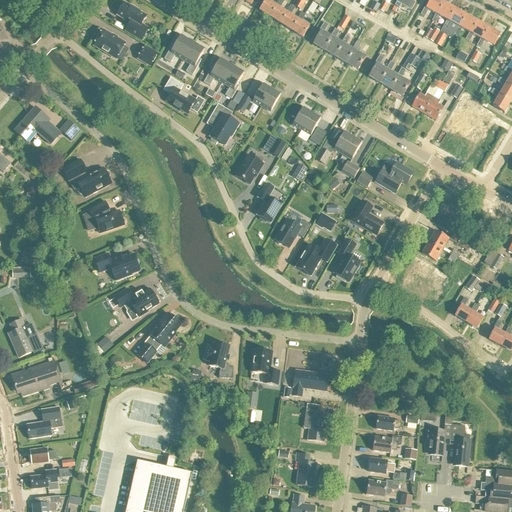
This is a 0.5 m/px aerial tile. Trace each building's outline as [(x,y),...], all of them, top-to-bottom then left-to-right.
[(269,0),(264,0),(265,1),(259,11),(269,18),(276,7),(275,7),(268,2),(269,0)] [(269,18),(280,24),(286,14),(286,13),(279,9),(283,2),(279,0),(275,7),(276,7),(269,18)] [(300,11),(307,0),(298,0),(294,7),(300,11)] [(319,6),(309,0),(308,0),(303,9),(313,15),(319,6)] [(414,0),(396,0),(396,2),(411,11),(415,3),(413,2),(414,0)] [(436,15),(442,3),(436,0),(429,0),(425,9),(424,8),(420,16),(424,18),(428,11),(434,14),(436,15)] [(383,14),(388,5),(383,2),(378,10),(383,14)] [(438,16),(446,21),(447,21),(454,10),(442,3),(436,15),(434,14),(430,21),(434,24),(438,16)] [(141,14),(142,12),(130,6),(129,7),(124,4),(117,16),(130,24),(125,32),(141,41),(148,30),(141,26),(146,17),(141,14)] [(290,6),(286,13),(286,14),(280,24),(291,31),(297,21),(296,20),(290,16),(294,9),(290,6)] [(446,21),(442,28),(439,32),(450,39),(453,34),(457,27),(458,28),(465,16),(454,10),(447,21),(446,21)] [(296,20),(297,21),(291,31),(302,39),(309,28),(300,22),(304,16),(301,13),(296,20)] [(344,16),(338,28),(344,31),(350,20),(344,16)] [(457,27),(453,34),(457,36),(461,29),(468,33),(469,34),(476,22),(465,16),(458,28),(457,27)] [(481,40),(487,28),(476,22),(469,34),(468,33),(464,40),(468,43),(472,35),(479,39),(481,40)] [(323,23),(319,31),(321,32),(313,46),(323,52),(324,52),(332,38),(330,37),(323,33),(328,26),(323,23)] [(432,31),(427,40),(432,43),(440,29),(435,26),(432,31)] [(479,39),(475,47),(480,49),(484,42),(493,47),(499,35),(487,28),(481,40),(479,39)] [(324,52),(323,52),(334,58),(342,44),(341,43),(334,40),(338,32),(334,29),(330,37),(332,38),(324,52)] [(427,40),(432,31),(427,29),(422,37),(427,40)] [(125,45),(103,31),(94,47),(116,60),(125,45)] [(334,58),(345,64),(353,51),(351,50),(345,46),(349,39),(345,36),(341,43),(342,44),(334,58)] [(183,61),(193,44),(181,37),(175,46),(173,45),(164,61),(170,64),(175,57),(183,61)] [(345,64),(357,71),(365,58),(355,53),(360,45),(356,42),(351,50),(353,51),(345,64)] [(199,60),(205,51),(193,44),(183,61),(190,66),(186,73),(192,77),(201,61),(199,60)] [(150,67),(157,55),(145,48),(138,60),(150,67)] [(456,59),(464,64),(468,57),(460,52),(456,59)] [(471,62),(477,65),(482,56),(476,53),(471,62)] [(410,55),(403,68),(408,71),(411,67),(416,70),(422,62),(410,55)] [(374,64),(376,65),(368,78),(379,85),(379,84),(387,71),(385,70),(379,66),(383,58),(379,56),(374,64)] [(222,85),(232,67),(220,60),(215,69),(213,68),(203,84),(210,88),(214,80),(222,85)] [(379,84),(379,85),(390,91),(398,77),(396,76),(389,72),(394,65),(389,62),(385,70),(387,71),(379,84)] [(450,73),(445,82),(450,85),(456,74),(450,71),(452,67),(448,65),(445,70),(450,73)] [(239,83),(244,74),(232,67),(222,85),(229,89),(225,97),(231,100),(241,85),(239,83)] [(390,91),(402,98),(410,84),(400,79),(405,71),(400,69),(396,76),(398,77),(390,91)] [(466,79),(476,84),(478,80),(468,74),(466,79)] [(170,96),(166,102),(187,115),(196,102),(180,92),(183,87),(171,79),(163,91),(170,96)] [(500,79),(497,83),(504,87),(500,95),(499,96),(510,103),(511,99),(511,88),(506,85),(506,83),(500,79)] [(262,108),(272,90),(263,85),(253,103),(262,108)] [(467,102),(470,93),(457,88),(453,97),(467,102)] [(281,96),(272,90),(262,108),(270,113),(281,96)] [(499,96),(500,95),(493,90),(490,94),(498,98),(492,107),(503,114),(510,103),(499,96)] [(253,99),(246,95),(237,110),(244,114),(253,99)] [(418,95),(411,108),(423,115),(431,102),(418,95)] [(236,104),(229,100),(225,106),(232,111),(236,104)] [(476,100),(471,108),(483,115),(488,108),(476,100)] [(431,102),(423,115),(435,122),(443,109),(431,102)] [(230,138),(231,138),(239,125),(229,119),(232,114),(218,106),(209,122),(215,125),(215,126),(214,129),(215,129),(210,138),(211,139),(211,142),(216,145),(218,143),(225,147),(230,138)] [(36,109),(15,132),(27,142),(35,132),(51,145),(60,135),(48,123),(49,121),(36,109)] [(302,132),(312,114),(303,109),(293,126),(302,132)] [(321,119),(312,114),(302,132),(310,137),(321,119)] [(456,117),(449,130),(461,137),(468,124),(456,117)] [(60,131),(72,142),(80,133),(68,122),(60,131)] [(468,124),(461,137),(473,144),(481,131),(468,124)] [(279,133),(286,135),(288,127),(281,125),(279,133)] [(343,156),(353,138),(344,133),(334,151),(343,156)] [(362,144),(353,138),(343,156),(352,161),(362,144)] [(278,142),(270,154),(278,159),(285,146),(278,142)] [(331,155),(321,149),(315,160),(325,166),(331,155)] [(0,170),(3,174),(11,165),(1,156),(0,156),(0,170)] [(254,179),(255,179),(263,166),(260,164),(263,160),(256,156),(253,160),(247,156),(238,172),(239,173),(236,178),(244,183),(246,181),(251,184),(254,179)] [(87,178),(86,174),(87,174),(80,161),(63,170),(69,183),(70,182),(74,191),(80,189),(85,199),(112,185),(108,178),(109,178),(110,176),(109,174),(107,173),(106,174),(103,169),(87,178)] [(354,180),(359,170),(347,163),(342,173),(354,180)] [(381,172),(382,173),(402,184),(406,186),(413,175),(396,165),(394,169),(385,164),(381,172)] [(308,170),(299,165),(292,177),(300,182),(308,170)] [(362,172),(356,183),(366,189),(373,178),(362,172)] [(402,184),(382,173),(375,184),(395,196),(402,184)] [(327,186),(333,193),(341,186),(335,180),(327,186)] [(265,203),(257,216),(261,219),(260,221),(265,224),(266,222),(270,225),(281,207),(268,199),(274,190),(266,185),(258,199),(265,203)] [(88,212),(89,214),(83,217),(89,233),(103,228),(104,233),(124,227),(124,225),(124,222),(122,220),(119,212),(108,216),(106,212),(109,211),(105,203),(88,212)] [(383,225),(367,216),(371,208),(362,203),(351,222),(359,227),(376,236),(383,225)] [(336,223),(322,215),(316,226),(329,234),(336,223)] [(282,246),(289,250),(297,236),(303,240),(310,226),(301,221),(298,227),(287,221),(274,241),(277,243),(279,246),(282,246)] [(449,240),(434,231),(428,243),(443,251),(449,240)] [(295,268),(307,275),(313,264),(323,270),(336,247),(321,238),(318,243),(312,240),(295,268)] [(348,284),(360,264),(349,258),(356,246),(346,240),(338,254),(344,257),(334,275),(337,277),(336,279),(344,284),(345,282),(348,284)] [(443,251),(428,243),(421,254),(436,263),(443,251)] [(29,249),(22,247),(18,262),(25,264),(29,249)] [(36,251),(29,249),(25,264),(32,267),(36,251)] [(116,260),(117,262),(111,264),(108,255),(94,260),(98,270),(105,268),(106,272),(111,270),(116,282),(126,278),(127,279),(132,277),(132,275),(140,272),(138,268),(139,266),(139,264),(138,262),(137,261),(135,260),(133,256),(126,258),(125,257),(116,260)] [(431,269),(416,261),(409,272),(424,281),(431,269)] [(29,271),(13,271),(13,279),(29,279),(29,271)] [(424,281),(409,272),(403,284),(418,292),(424,281)] [(479,282),(473,278),(465,289),(471,293),(479,282)] [(127,290),(114,298),(119,307),(122,305),(127,313),(133,309),(139,319),(148,313),(148,312),(159,305),(158,304),(160,303),(156,298),(155,299),(149,290),(142,294),(141,293),(135,297),(136,298),(134,300),(127,290)] [(460,306),(454,317),(465,323),(472,313),(470,312),(464,308),(468,301),(464,299),(460,306)] [(493,314),(499,304),(493,300),(487,311),(493,314)] [(500,304),(494,315),(500,318),(506,308),(500,304)] [(470,312),(472,313),(465,323),(477,330),(483,319),(474,314),(478,307),(475,305),(470,312)] [(175,334),(181,326),(175,321),(175,319),(172,316),(170,317),(168,315),(158,327),(156,326),(148,336),(150,337),(144,345),(145,346),(136,356),(147,365),(156,354),(156,353),(161,346),(164,349),(176,335),(175,334)] [(23,330),(25,329),(22,321),(10,326),(13,333),(8,335),(19,359),(33,353),(23,330)] [(497,331),(501,324),(497,322),(493,329),(494,330),(488,341),(500,347),(506,336),(504,335),(497,331)] [(508,328),(504,335),(506,336),(500,347),(511,353),(511,351),(511,339),(508,337),(511,330),(508,328)] [(98,346),(104,354),(114,347),(107,339),(98,346)] [(209,367),(220,370),(219,375),(219,380),(233,380),(233,368),(225,366),(229,348),(221,346),(221,343),(217,345),(215,344),(214,346),(213,346),(213,349),(208,347),(204,361),(210,362),(209,367)] [(272,353),(267,353),(267,350),(260,349),(259,352),(254,351),(251,374),(266,376),(265,385),(277,387),(279,373),(270,371),(272,353)] [(55,362),(11,376),(17,392),(20,391),(22,398),(62,385),(55,362)] [(293,391),(291,391),(291,390),(285,389),(284,399),(289,400),(290,397),(303,399),(304,390),(327,393),(329,376),(296,372),(293,388),(294,388),(293,391)] [(98,380),(73,388),(75,395),(101,386),(98,380)] [(255,393),(248,392),(246,408),(253,409),(255,393)] [(78,400),(66,404),(69,412),(81,407),(78,400)] [(324,444),(327,421),(323,420),(324,413),(318,412),(318,406),(307,405),(304,429),(310,430),(308,442),(324,444)] [(42,412),(43,424),(27,426),(29,440),(51,437),(50,430),(62,428),(59,409),(42,412)] [(418,426),(419,418),(407,416),(406,424),(418,426)] [(377,418),(376,431),(393,433),(393,430),(399,431),(401,423),(394,422),(394,421),(377,418)] [(450,440),(451,426),(444,426),(444,434),(428,433),(428,442),(430,442),(429,455),(443,456),(444,439),(450,440)] [(470,437),(464,437),(464,427),(451,426),(450,440),(456,440),(454,466),(468,467),(470,437)] [(374,438),(373,452),(390,454),(391,451),(396,452),(397,448),(400,446),(401,439),(392,438),(391,441),(374,438)] [(49,462),(57,461),(55,452),(48,453),(47,450),(30,452),(32,465),(49,463),(49,462)] [(405,450),(404,460),(415,462),(417,452),(405,450)] [(279,459),(289,460),(290,453),(280,452),(279,459)] [(300,463),(297,487),(313,489),(317,464),(309,463),(310,456),(297,454),(296,462),(300,463)] [(183,511),(192,475),(173,470),(176,459),(169,458),(166,469),(137,462),(126,511),(183,511)] [(61,461),(62,468),(75,467),(74,460),(61,461)] [(394,466),(387,465),(387,463),(370,460),(368,473),(385,476),(385,473),(393,475),(394,466)] [(61,469),(61,477),(73,476),(72,469),(61,469)] [(511,473),(479,470),(479,471),(492,472),(492,479),(486,478),(485,485),(481,484),(481,485),(511,487),(511,473)] [(47,485),(57,484),(56,471),(45,473),(46,477),(31,478),(32,490),(48,489),(47,485)] [(399,474),(398,481),(413,483),(415,473),(405,471),(404,475),(399,474)] [(386,482),(385,485),(368,482),(366,496),(384,499),(384,495),(390,495),(391,491),(395,491),(396,483),(386,482)] [(481,492),(486,492),(486,499),(476,498),(511,501),(510,501),(511,495),(511,494),(511,487),(481,485),(481,492)] [(401,495),(399,506),(411,508),(412,497),(401,495)] [(303,506),(305,499),(294,497),(293,505),(292,505),(291,511),(314,511),(315,508),(303,506)] [(36,506),(33,506),(33,511),(48,511),(49,510),(50,509),(50,511),(56,511),(56,505),(59,505),(59,498),(35,500),(36,506)] [(479,511),(474,511),(473,511),(504,511),(505,508),(507,508),(508,502),(511,502),(511,501),(476,498),(475,505),(481,506),(480,511),(479,511)]
